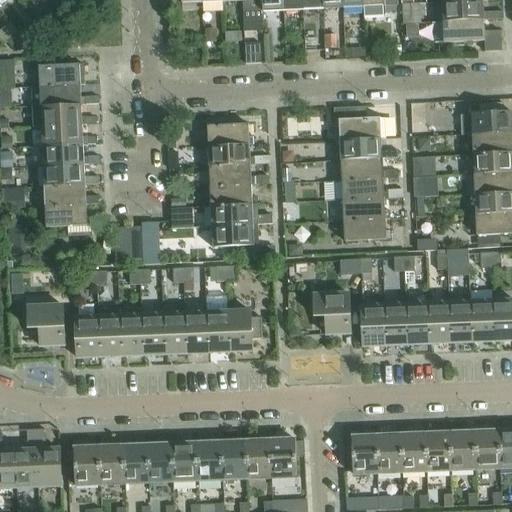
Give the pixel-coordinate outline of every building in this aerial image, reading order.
[(263,11),(262,0),(242,0),(243,2),(243,12),(263,11)] [(283,12),(282,0),(262,0),(263,11),(263,13),(283,12)] [(303,11),(302,0),(282,0),(283,12),(303,11)] [(323,11),(322,0),(302,0),(303,11),(323,11)] [(343,10),(342,0),(322,0),(323,11),(343,10)] [(363,9),(363,0),(342,0),(343,10),(363,9)] [(363,0),(363,9),(364,9),(364,19),(384,18),(384,15),(397,14),(396,7),(397,7),(396,0),(363,0)] [(77,13),(68,2),(67,1),(42,22),(52,34),(77,13)] [(484,14),(484,2),(442,4),(443,23),(485,22),(489,22),(489,14),(484,14)] [(420,5),(415,5),(402,6),(403,26),(421,25),(420,5)] [(502,53),(501,33),(485,34),(485,22),(443,23),(444,45),(485,43),(486,54),(502,53)] [(242,42),(242,34),(226,35),(226,43),(242,42)] [(337,50),(336,38),(326,38),(327,50),(337,50)] [(260,46),(245,47),(245,66),(261,65),(260,46)] [(274,55),(273,47),(265,47),(265,55),(274,55)] [(359,51),(347,51),(347,60),(359,60),(359,51)] [(14,63),(0,63),(0,73),(0,75),(15,75),(14,63)] [(85,66),(39,68),(40,89),(81,87),(86,87),(85,66)] [(81,87),(40,89),(32,89),(33,109),(41,108),(82,107),(87,107),(86,105),(86,99),(82,99),(81,87)] [(0,92),(0,91),(0,100),(12,100),(11,91),(0,92)] [(504,105),(480,106),(480,115),(504,114),(504,105)] [(82,107),(33,109),(34,129),(42,128),(83,127),(87,126),(87,119),(83,119),(82,107)] [(386,140),(385,120),(367,121),(366,109),(334,110),(335,122),(340,122),(341,143),(382,141),(386,140)] [(511,113),(504,114),(480,115),(472,116),(472,117),(462,117),(462,137),(473,137),(511,134),(511,113)] [(428,121),(413,123),(414,136),(430,134),(428,121)] [(250,139),(249,126),(208,128),(209,149),(250,147),(255,147),(254,139),(250,139)] [(84,139),(83,127),(42,128),(43,148),(84,147),(88,146),(88,139),(84,139)] [(511,134),(473,137),(474,156),(511,154),(511,134)] [(12,138),(3,139),(4,149),(12,149),(12,138)] [(177,149),(176,140),(169,140),(169,150),(177,149)] [(382,153),(382,141),(341,143),(342,163),(383,161),(399,160),(399,152),(382,153)] [(85,159),(84,147),(43,148),(44,168),(85,167),(89,166),(89,159),(85,159)] [(251,159),(250,147),(209,149),(210,169),(251,167),(255,166),(255,159),(251,159)] [(179,170),(178,154),(169,155),(170,171),(179,170)] [(511,154),(474,156),(475,177),(511,174),(511,154)] [(3,155),(1,155),(1,169),(4,169),(13,169),(13,155),(3,155)] [(438,157),(415,157),(415,197),(438,197),(438,157)] [(383,173),(383,161),(342,163),(343,182),(384,181),(388,180),(388,173),(383,173)] [(85,179),(85,167),(44,168),(45,188),(86,187),(100,186),(99,178),(85,179)] [(252,179),(251,167),(210,169),(211,188),(252,187),(269,186),(269,178),(252,179)] [(291,171),(282,171),(283,184),(292,184),(291,171)] [(511,174),(475,177),(476,197),(511,194),(511,174)] [(384,193),(384,181),(343,182),(334,183),(335,203),(343,202),(385,201),(389,200),(389,193),(384,193)] [(297,204),(296,185),(285,185),(286,205),(297,204)] [(86,199),(86,187),(45,188),(46,208),(87,207),(91,206),(91,199),(86,199)] [(253,199),(252,187),(211,188),(212,209),(253,207),(257,206),(257,199),(253,199)] [(23,191),(5,191),(6,210),(23,210),(23,209),(23,191)] [(511,194),(476,197),(476,217),(511,214),(511,194)] [(98,198),(91,198),(91,199),(91,206),(99,206),(98,198)] [(385,213),(385,201),(343,202),(344,222),(386,221),(390,220),(390,213),(385,213)] [(425,201),(417,201),(418,217),(426,217),(425,201)] [(305,214),(317,214),(316,204),(305,205),(305,214)] [(87,219),(87,207),(46,208),(47,230),(88,228),(88,227),(92,226),(92,219),(87,219)] [(253,219),(253,207),(212,209),(213,228),(258,226),(258,219),(253,219)] [(194,211),(172,212),(172,223),(173,230),(195,229),(194,211)] [(511,214),(476,217),(477,237),(478,237),(479,250),(501,249),(500,236),(511,235),(511,214)] [(386,233),(386,221),(344,222),(345,244),(386,242),(386,241),(391,240),(390,232),(386,233)] [(25,254),(27,226),(12,225),(11,253),(25,254)] [(259,248),(258,226),(213,228),(214,250),(259,248)] [(144,265),(143,229),(115,230),(116,266),(144,265)] [(502,269),(501,254),(491,255),(491,269),(502,269)] [(491,269),(491,255),(481,255),(481,270),(491,269)] [(458,271),(458,256),(447,257),(448,272),(458,271)] [(448,272),(447,257),(437,257),(438,272),(448,272)] [(415,273),(414,258),(404,259),(405,274),(415,273)] [(405,274),(404,259),(394,259),(395,274),(405,274)] [(373,275),(372,261),(362,261),(362,276),(373,275)] [(360,262),(340,263),(341,278),(361,277),(360,262)] [(307,280),(321,281),(322,265),(308,264),(307,280)] [(237,283),(237,268),(226,269),(227,283),(237,283)] [(227,283),(226,269),(216,269),(217,284),(227,283)] [(184,285),(184,270),(173,271),(174,285),(184,285)] [(194,285),(194,270),(184,270),(184,285),(194,285)] [(141,287),(140,272),(130,272),(131,287),(141,287)] [(151,286),(150,272),(140,272),(141,287),(151,286)] [(108,288),(107,273),(97,274),(98,289),(108,288)] [(98,289),(97,274),(87,274),(88,289),(98,289)] [(363,334),(362,308),(350,309),(350,296),(315,297),(316,318),(326,318),(327,337),(351,336),(351,335),(363,334)] [(511,302),(493,303),(494,343),(511,342),(511,302)] [(494,343),(493,303),(471,304),(473,344),(494,343)] [(473,344),(471,304),(450,305),(451,345),(473,344)] [(451,345),(450,305),(428,306),(430,346),(451,345)] [(430,346),(428,306),(406,307),(408,347),(430,346)] [(77,346),(76,320),(64,321),(64,307),(29,309),(30,330),(40,330),(41,348),(65,347),(65,346),(77,346)] [(387,347),(385,307),(362,308),(363,334),(364,348),(387,347)] [(408,347),(406,307),(385,307),(387,347),(408,347)] [(121,309),(99,310),(99,319),(101,359),(123,358),(121,318),(121,309)] [(263,341),(262,320),(251,320),(251,313),(228,314),(230,354),(253,353),(252,341),(263,341)] [(230,354),(228,314),(208,315),(210,355),(230,354)] [(210,355),(208,315),(185,316),(187,356),(210,355)] [(167,356),(165,316),(143,317),(145,357),(167,356)] [(187,356),(185,316),(165,316),(167,356),(187,356)] [(145,357),(143,317),(121,318),(123,358),(145,357)] [(101,359),(99,319),(76,320),(77,346),(78,360),(101,359)] [(37,432),(32,432),(32,433),(32,443),(42,442),(42,432),(37,432)] [(511,470),(511,432),(500,433),(501,471),(511,470)] [(501,471),(500,433),(475,434),(477,472),(501,471)] [(477,472),(475,434),(451,435),(452,473),(477,472)] [(452,473),(451,435),(426,436),(428,474),(452,473)] [(428,474),(426,436),(402,437),(403,475),(428,474)] [(403,475),(402,437),(377,438),(378,476),(403,475)] [(378,476),(377,438),(352,439),(354,477),(378,476)] [(297,479),(296,441),(271,442),(272,480),(297,479)] [(42,442),(32,443),(32,452),(37,452),(43,452),(42,442)] [(272,480),(271,442),(247,443),(248,481),(272,480)] [(248,481),(247,443),(222,444),(223,482),(248,481)] [(223,482),(222,444),(198,445),(199,483),(223,482)] [(199,483),(198,445),(173,446),(174,484),(199,483)] [(174,484),(173,446),(148,447),(150,485),(174,484)] [(150,485),(148,447),(124,448),(125,486),(150,485)] [(125,486),(124,448),(100,449),(101,487),(125,486)] [(101,487),(100,449),(75,450),(76,488),(101,487)] [(62,488),(60,451),(43,452),(37,452),(39,489),(62,488)] [(39,489),(37,452),(32,452),(16,453),(17,490),(39,489)] [(16,453),(0,453),(0,490),(17,490),(16,453)] [(503,507),(502,494),(493,495),(494,507),(503,507)] [(478,508),(478,495),(469,496),(469,508),(478,508)] [(454,509),(453,496),(444,497),(445,509),(454,509)] [(429,510),(429,497),(420,498),(421,510),(429,510)] [(405,511),(404,498),(396,499),(396,511),(405,511)] [(380,499),(371,500),(371,511),(372,511),(381,511),(380,499)] [(299,511),(299,502),(290,503),(290,511),(299,511)] [(273,511),(273,503),(265,504),(264,511),(273,511)]
